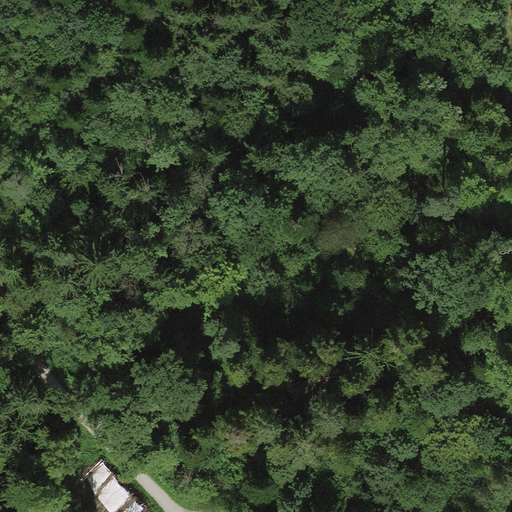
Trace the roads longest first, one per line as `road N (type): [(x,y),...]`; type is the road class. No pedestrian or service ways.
road 1 (track): [(511,205),(480,212),(406,276),(213,511)]
road 2 (track): [(178,511),(74,405),(0,290)]
